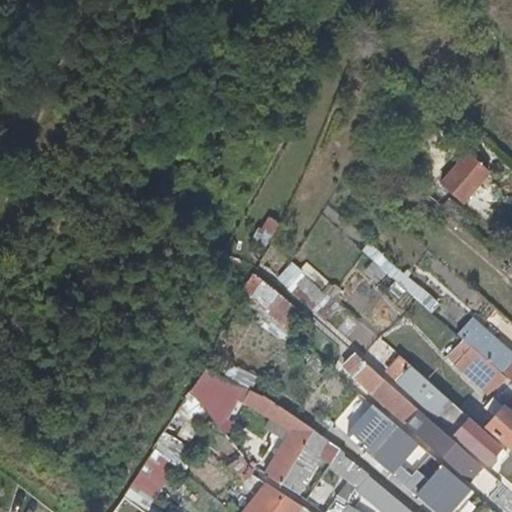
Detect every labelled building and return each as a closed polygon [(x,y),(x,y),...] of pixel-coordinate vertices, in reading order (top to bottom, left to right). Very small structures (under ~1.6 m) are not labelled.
[(490,168),(469,150),(442,182),(464,200),(490,168)] [(287,263),(274,281),(319,314),(333,296),(287,263)] [(286,330),(301,309),(250,274),(235,295),(286,330)] [(511,352),(473,317),(459,333),(511,380),(511,352)] [(511,387),(466,348),(453,363),(489,395),(481,404),(491,413),(481,424),(507,447),(511,441),(511,387)] [(381,379),(382,377),(358,355),(346,368),(407,423),(414,416),(423,423),(415,431),(452,465),(463,450),(381,379)] [(425,409),(432,414),(447,396),(436,386),(424,402),(428,405),(425,409)] [(246,399),(293,429),(265,474),(281,484),(283,481),(297,491),(330,441),(299,419),(251,389),(246,399)] [(485,462),(501,445),(481,424),(447,396),(432,414),(485,462)] [(414,477),(433,455),(370,400),(345,429),(408,483),(414,477)] [(359,482),(369,468),(341,448),(332,463),(359,482)] [(155,450),(128,485),(150,502),(177,466),(155,450)] [(226,465),(240,481),(253,470),(240,454),(226,465)] [(414,511),(396,496),(398,494),(369,468),(359,482),(356,486),(386,511),(414,511)] [(431,505),(438,511),(475,511),(486,501),(457,475),(438,498),(431,505)] [(414,477),(408,483),(431,505),(438,498),(414,477)] [(340,511),(364,511),(354,505),(356,502),(349,498),(340,511)]
